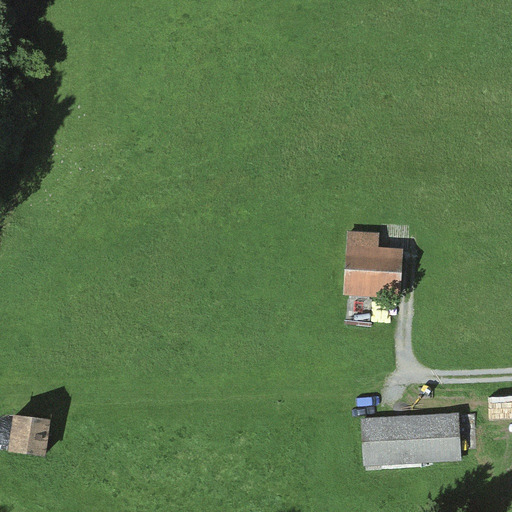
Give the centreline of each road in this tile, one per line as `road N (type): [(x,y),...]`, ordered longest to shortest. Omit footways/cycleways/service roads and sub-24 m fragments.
road 1 (track): [(413,379),(0,394)]
road 2 (track): [(511,372),(413,379),(400,363),(406,303)]
